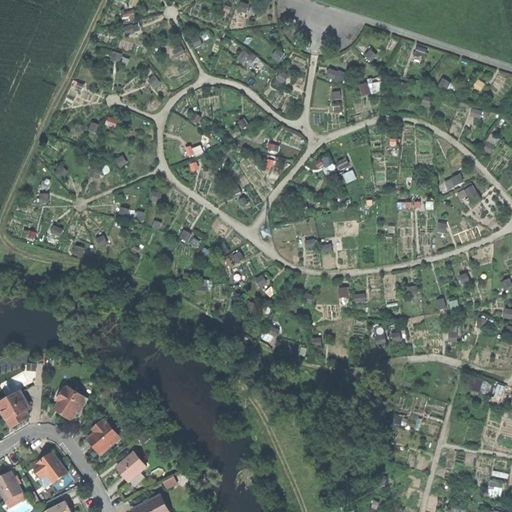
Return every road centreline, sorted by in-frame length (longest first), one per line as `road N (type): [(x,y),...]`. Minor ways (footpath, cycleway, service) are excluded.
road 1 (track): [(106,0),(3,216),(4,242),(120,281),(214,349),(253,396),(302,511)]
road 2 (residential): [(110,511),(74,451),(52,433),(22,435),(0,449)]
